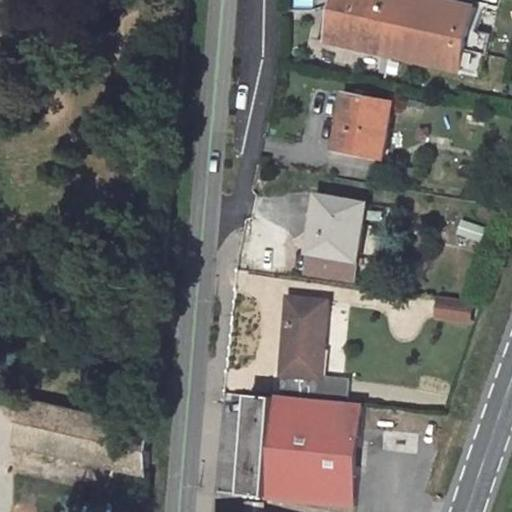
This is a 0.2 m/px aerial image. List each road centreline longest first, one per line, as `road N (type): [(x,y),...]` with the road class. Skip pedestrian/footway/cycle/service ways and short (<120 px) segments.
road 1 (secondary): [(183,511),(227,0)]
road 2 (primary): [(511,392),(471,511)]
